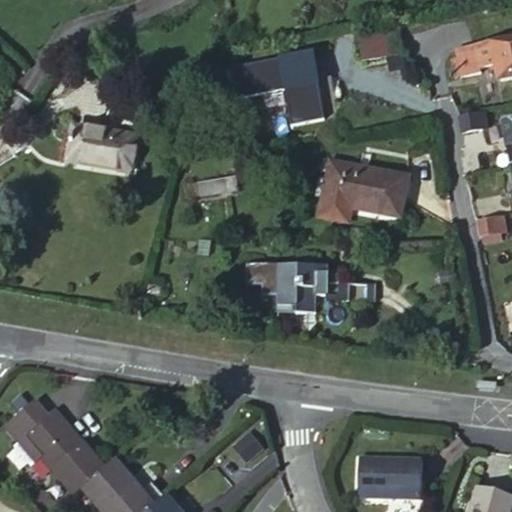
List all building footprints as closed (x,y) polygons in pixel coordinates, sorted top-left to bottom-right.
[(385,28),(357,33),(358,41),(387,36),(385,28)] [(403,55),(399,34),(387,36),(358,41),(361,61),(403,55)] [(351,63),(361,61),(358,41),(348,42),(351,63)] [(511,42),(475,49),(457,53),(458,60),(461,78),(479,75),(479,71),(496,68),(499,82),(511,80),(511,42)] [(284,61),(287,76),(314,71),(311,56),(284,61)] [(458,60),(453,61),(456,79),(461,78),(458,60)] [(488,130),(486,113),(459,118),(462,135),(488,130)] [(130,172),(136,141),(75,130),(70,161),(130,172)] [(400,220),(409,180),(331,163),(322,202),(400,220)] [(236,180),(197,186),(200,198),(237,192),(236,180)] [(200,198),(197,186),(180,189),(181,201),(200,198)] [(480,224),(482,240),(506,236),(503,220),(480,224)] [(367,304),(367,287),(350,287),(350,284),(339,284),(338,286),(328,285),(329,275),(329,268),(248,266),(247,287),(263,288),(263,297),(272,298),(277,298),(277,307),(295,308),(296,314),(316,314),(316,298),(326,298),(326,303),(367,304)] [(338,286),(339,284),(339,276),(329,275),(328,285),(338,286)] [(376,287),(367,287),(367,304),(375,303),(376,287)] [(272,313),(296,314),(295,308),(277,307),(277,298),(272,298),(272,313)] [(28,468),(40,458),(24,439),(48,419),(34,404),(8,428),(19,441),(10,449),(28,468)] [(40,458),(73,496),(81,489),(104,469),(83,444),(78,448),(78,449),(64,432),(65,432),(69,429),(55,413),(48,419),(24,439),(40,458)] [(78,448),(83,444),(69,429),(65,432),(64,432),(78,449),(78,448)] [(422,501),(423,461),(360,459),(358,499),(422,501)] [(81,489),(100,511),(149,511),(152,510),(136,492),(111,463),(104,469),(81,489)] [(142,487),(136,492),(152,510),(158,505),(142,487)] [(508,511),(511,502),(511,498),(478,489),(471,511),(508,511)] [(37,511),(45,511),(52,505),(37,490),(26,500),(37,511)] [(176,511),(180,506),(170,495),(158,505),(152,510),(149,511),(176,511)]
